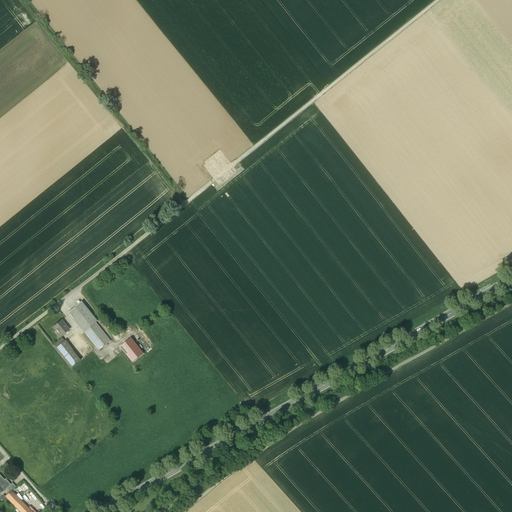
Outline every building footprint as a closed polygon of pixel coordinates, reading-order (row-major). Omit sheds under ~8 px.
[(98,321),(82,301),(67,313),(83,333),(96,323),(98,321)] [(61,321),(53,328),(55,331),(56,330),(61,336),(60,336),(60,337),(69,330),(61,321)] [(96,323),(83,333),(97,351),(110,341),(96,323)] [(64,341),(62,338),(53,345),(55,348),(64,341)] [(120,347),(132,362),(143,353),(131,338),(120,347)] [(80,360),(65,340),(55,348),(71,368),(80,360)] [(6,482),(0,475),(0,491),(1,493),(8,487),(11,485),(10,485),(7,481),(6,482)] [(31,511),(11,491),(5,497),(6,498),(20,511),(31,511)]
